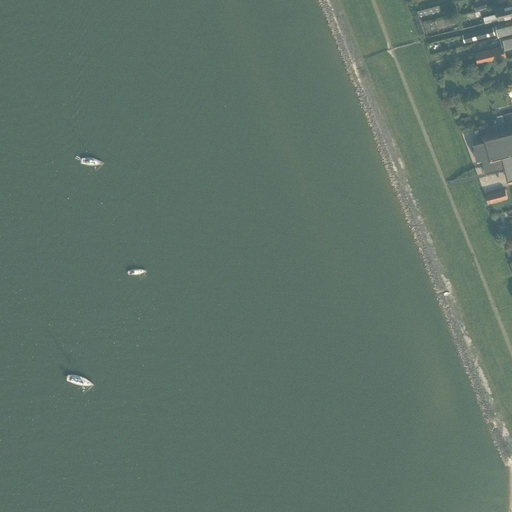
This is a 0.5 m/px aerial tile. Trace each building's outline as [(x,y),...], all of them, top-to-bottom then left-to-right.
[(487,8),(485,0),(480,0),(473,2),(476,11),(487,8)] [(485,23),(511,16),(511,4),(496,9),(497,14),(483,17),(485,23)] [(441,10),(439,5),(417,11),(418,16),(441,10)] [(475,18),(474,13),(455,17),(456,22),(475,18)] [(511,21),(496,25),(498,37),(511,33),(511,21)] [(493,27),(462,35),(464,42),(495,34),(493,27)] [(511,34),(501,37),(501,40),(502,40),(504,50),(511,47),(511,34)] [(486,46),(496,42),(494,38),(484,42),(486,46)] [(506,57),(503,46),(477,53),(474,43),(471,44),(473,54),(475,53),(477,64),(506,57)] [(429,55),(431,67),(439,66),(437,53),(429,55)] [(511,120),(495,125),(474,130),(477,140),(472,141),(477,162),(482,161),(485,172),(505,167),(509,182),(511,181),(511,120)] [(489,173),(476,177),(481,192),(493,188),(489,173)] [(488,203),(507,198),(505,189),(493,193),(485,195),(488,203)] [(508,226),(499,229),(501,235),(510,232),(508,226)]
